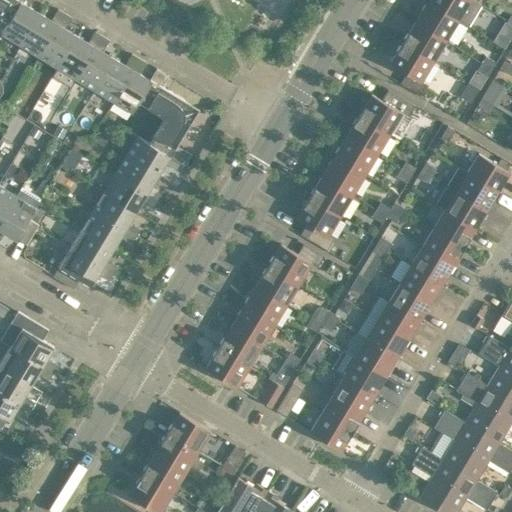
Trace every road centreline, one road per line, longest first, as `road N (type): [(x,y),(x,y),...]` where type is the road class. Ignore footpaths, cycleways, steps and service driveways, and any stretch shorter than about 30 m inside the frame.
road 1 (residential): [(358,498),(482,290),(511,280)]
road 2 (tertiary): [(136,360),(277,127)]
road 3 (residential): [(358,498),(164,386),(136,360)]
road 4 (residential): [(277,127),(67,0)]
road 5 (tertiary): [(46,511),(136,360)]
road 6 (residential): [(136,360),(0,273)]
road 7 (tertiary): [(277,127),(353,0)]
